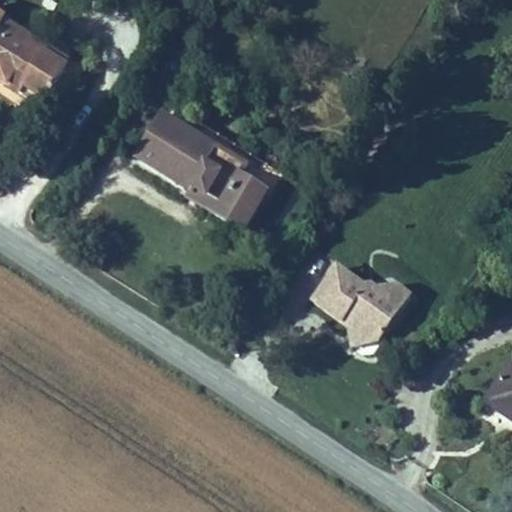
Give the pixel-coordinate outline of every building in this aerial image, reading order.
[(0,5),(0,19),(46,52),(53,42),(0,5)] [(0,65),(24,83),(46,52),(0,19),(0,65)] [(0,65),(0,79),(18,92),(24,83),(0,65)] [(113,150),(167,187),(175,175),(199,192),(181,220),(205,236),(256,160),(152,90),(113,150)] [(167,187),(157,202),(181,220),(199,192),(175,175),(167,187)] [(327,321),(345,334),(357,332),(383,298),(366,286),(353,276),(348,283),(313,257),(288,293),(315,312),(327,321)] [(374,275),(366,286),(383,298),(391,287),(374,275)] [(345,334),(327,321),(327,338),(345,334)] [(466,348),(508,379),(511,373),(511,358),(478,333),(466,348)] [(511,443),(511,382),(508,379),(466,348),(437,387),(511,445),(511,443)]
